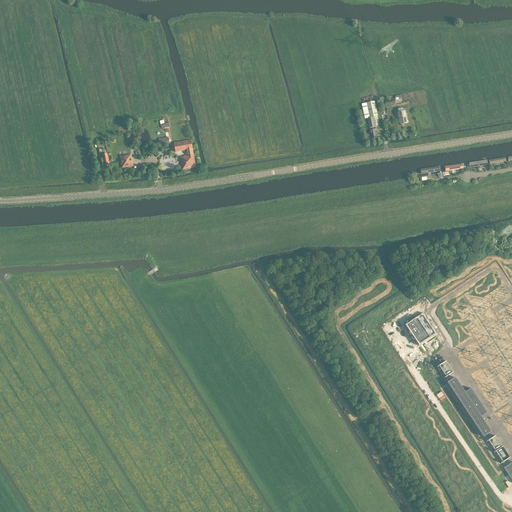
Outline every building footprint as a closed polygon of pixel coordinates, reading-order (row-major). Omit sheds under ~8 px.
[(377,116),(374,101),(366,103),(369,118),(367,118),(371,139),(377,138),(375,129),(376,129),(373,117),(377,116)] [(402,125),(403,126),(405,126),(405,125),(405,123),(407,123),(405,110),(397,112),(400,124),(401,124),(402,125)] [(174,143),(175,152),(176,152),(186,151),(186,154),(186,155),(184,156),(184,157),(180,158),(182,170),(196,167),(194,158),(193,151),(190,140),(174,143)] [(131,154),(120,156),(120,160),(122,168),(133,166),(131,154)] [(423,316),(408,325),(420,343),(435,333),(423,316)] [(452,379),(455,377),(446,361),(437,366),(444,378),(450,375),(452,379)] [(483,437),(491,431),(481,417),(487,412),(471,388),(465,392),(455,377),(447,382),(483,437)] [(509,458),(495,436),(488,440),(503,462),(509,458)]
